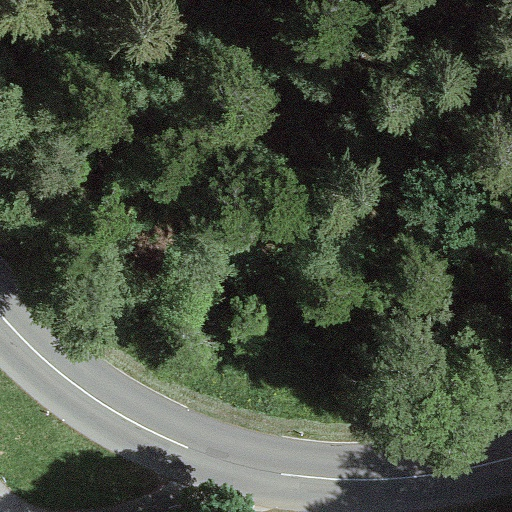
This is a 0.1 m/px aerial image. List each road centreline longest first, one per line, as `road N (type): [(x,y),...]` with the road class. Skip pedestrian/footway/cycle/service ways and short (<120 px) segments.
road 1 (secondary): [(227,465),(366,482),(511,457)]
road 2 (secondary): [(0,316),(73,385),(136,427),(227,465)]
